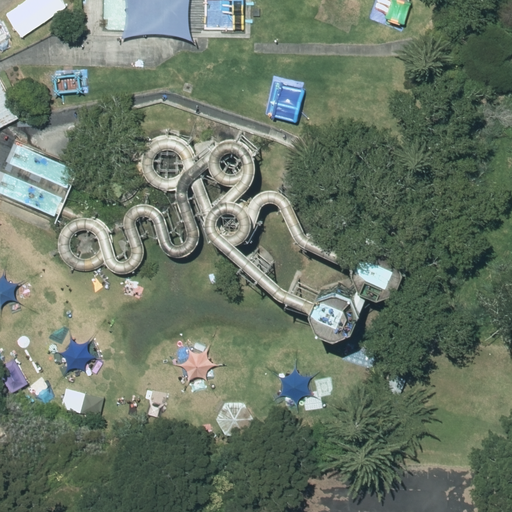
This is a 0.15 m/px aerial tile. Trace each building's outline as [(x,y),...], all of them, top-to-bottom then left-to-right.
[(408,0),(409,19),(452,18),(451,0),(408,0)] [(0,125),(20,116),(0,73),(0,125)] [(352,268),(347,281),(355,298),(372,305),(389,297),(396,280),(388,263),(371,256),(354,264),(352,268)] [(309,314),(306,322),(312,339),(329,347),(346,340),(353,323),(349,313),(347,306),(330,299),(313,305),(309,314)] [(395,371),(388,388),(401,393),(408,376),(395,371)]
